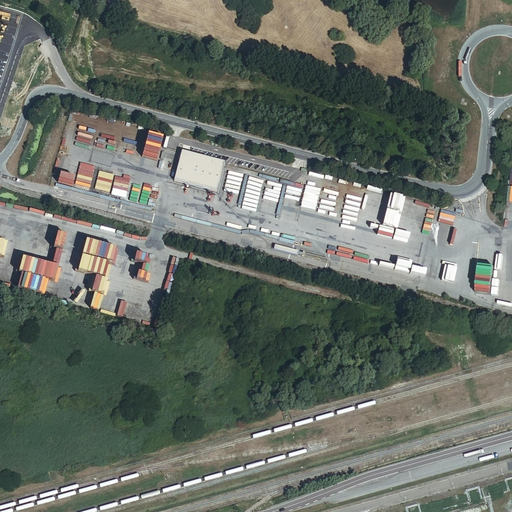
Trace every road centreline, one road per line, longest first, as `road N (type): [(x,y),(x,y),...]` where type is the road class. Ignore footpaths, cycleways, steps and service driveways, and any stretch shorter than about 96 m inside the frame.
road 1 (unclassified): [(489,105),(483,174),(455,191),(87,102)]
road 2 (tertiary): [(273,511),(511,435)]
road 3 (unclassified): [(87,102),(56,65),(37,24),(0,7)]
road 4 (unclassified): [(87,102),(37,95),(0,160)]
road 5 (unclassified): [(511,33),(482,33),(460,62),(465,87),(489,105)]
